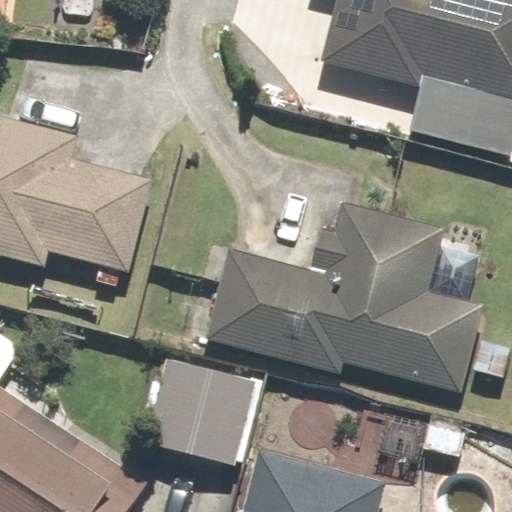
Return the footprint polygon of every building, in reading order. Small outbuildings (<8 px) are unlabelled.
[(511,0),(337,0),(327,59),(425,77),(415,131),(511,148),(511,0)] [(84,134),(0,113),(0,251),(52,264),(55,250),(130,270),(153,180),(77,160),(84,134)] [(486,312),(432,298),(450,231),(348,205),(331,272),(235,247),(214,327),(465,393),(486,312)] [(172,361),(154,442),(252,463),(269,383),(172,361)] [(128,511),(150,476),(0,385),(0,511),(128,511)] [(379,511),(388,480),(265,448),(248,511),(379,511)]
